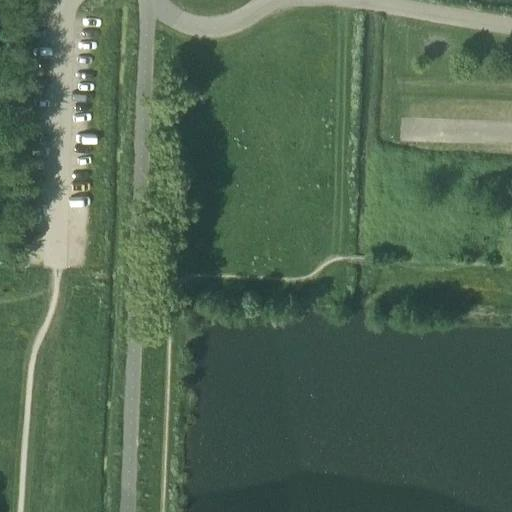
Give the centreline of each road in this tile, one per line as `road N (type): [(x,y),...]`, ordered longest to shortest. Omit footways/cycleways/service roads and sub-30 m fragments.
road 1 (unclassified): [(511,26),(363,0)]
road 2 (unclassified): [(263,0),(213,26),(184,25),(150,0)]
